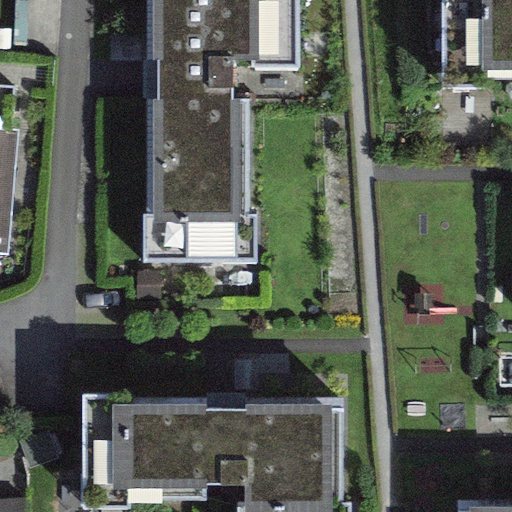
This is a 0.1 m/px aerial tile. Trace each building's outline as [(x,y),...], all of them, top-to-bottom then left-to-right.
[(291,0),(149,0),(149,193),(133,193),(133,244),(250,244),(250,43),(291,43),(291,0)] [(511,0),(439,0),(439,76),(511,75),(511,0)] [(0,232),(10,120),(0,118),(0,232)] [(0,382),(0,443),(18,438),(0,382)] [(331,511),(335,388),(83,382),(80,504),(149,505),(150,486),(223,488),(223,461),(250,462),(249,511),(331,511)] [(511,511),(511,481),(443,482),(443,511),(511,511)]
